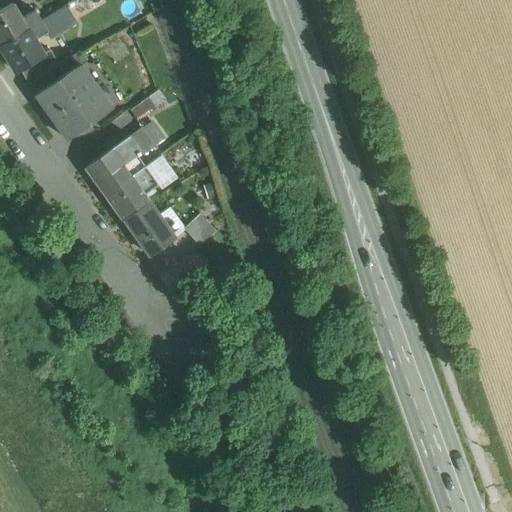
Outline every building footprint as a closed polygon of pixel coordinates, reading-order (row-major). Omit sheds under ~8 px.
[(21,19),(12,3),(0,10),(0,44),(40,20),(34,11),(21,19)] [(66,5),(40,20),(47,32),(46,32),(49,38),(54,34),(56,37),(68,29),(67,27),(76,22),(66,5)] [(0,44),(0,45),(15,71),(19,68),(43,54),(43,53),(35,39),(46,32),(47,32),(40,20),(0,44)] [(43,54),(19,68),(29,84),(57,64),(58,63),(50,49),(43,53),(43,54)] [(79,51),(65,59),(58,63),(57,64),(64,74),(72,68),(80,64),(81,65),(86,61),(79,51)] [(64,74),(35,94),(52,116),(96,85),(81,65),(80,64),(72,68),(64,74)] [(96,85),(52,116),(67,139),(111,107),(96,85)] [(147,97),(129,109),(136,119),(154,106),(147,97)] [(142,127),(129,136),(140,152),(142,154),(155,145),(142,127)] [(129,136),(87,166),(93,175),(106,194),(144,166),(136,155),(140,152),(129,136)] [(144,166),(106,194),(124,218),(148,201),(144,195),(145,194),(144,194),(158,185),(144,166)] [(148,201),(124,218),(126,222),(150,255),(174,238),(148,201)] [(200,213),(183,228),(199,245),(215,230),(200,213)]
